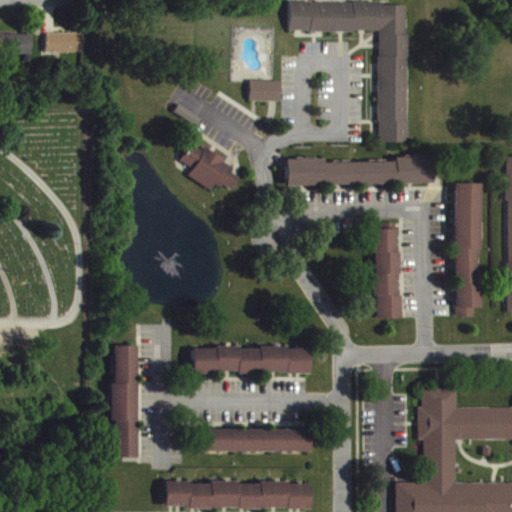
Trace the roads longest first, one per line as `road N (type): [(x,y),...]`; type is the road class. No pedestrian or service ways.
road 1 (residential): [(279,217),(348,355),(347,511)]
road 2 (residential): [(348,355),(511,351)]
